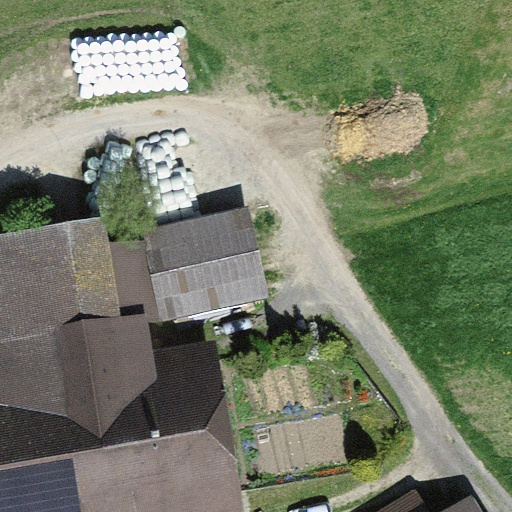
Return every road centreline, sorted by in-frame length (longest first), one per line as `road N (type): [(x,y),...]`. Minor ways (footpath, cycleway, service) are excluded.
road 1 (track): [(491,511),(253,179),(160,135),(82,134),(0,168)]
road 2 (track): [(438,438),(363,499),(329,511)]
